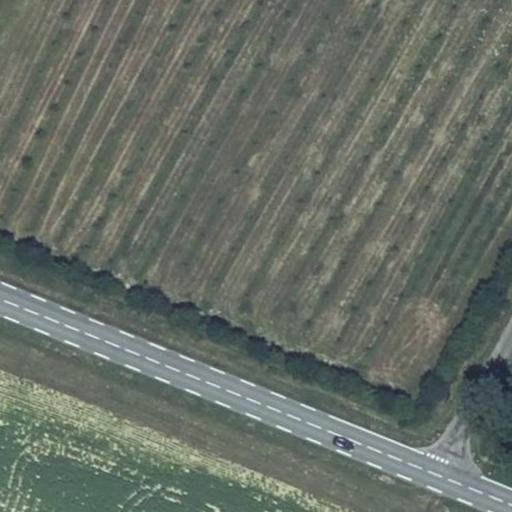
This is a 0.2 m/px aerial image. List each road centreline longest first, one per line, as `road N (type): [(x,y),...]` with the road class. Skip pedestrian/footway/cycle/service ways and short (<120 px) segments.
road 1 (primary): [(0,301),(435,477)]
road 2 (tertiary): [(435,477),(511,343)]
